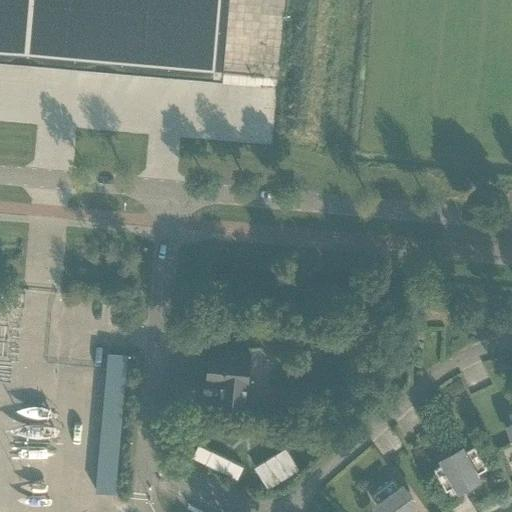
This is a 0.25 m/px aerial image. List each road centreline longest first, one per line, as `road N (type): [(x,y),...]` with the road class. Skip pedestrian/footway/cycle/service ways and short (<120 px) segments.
road 1 (residential): [(177,194),(144,462),(245,511)]
road 2 (unclassified): [(177,194),(511,223)]
road 3 (residential): [(282,511),(424,387),(511,343)]
road 4 (unclassified): [(0,178),(177,194)]
